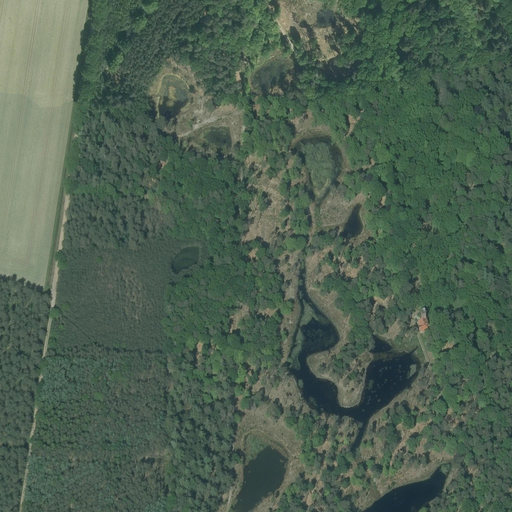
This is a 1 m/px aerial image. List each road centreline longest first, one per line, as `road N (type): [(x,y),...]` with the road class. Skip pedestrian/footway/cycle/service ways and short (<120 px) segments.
road 1 (track): [(482,511),(454,461),(361,176),(315,89)]
road 2 (track): [(258,0),(315,89),(424,66)]
road 3 (track): [(47,301),(15,511)]
road 4 (track): [(94,0),(63,198)]
